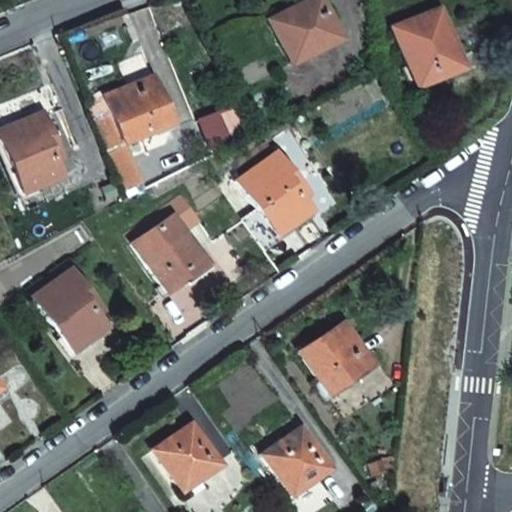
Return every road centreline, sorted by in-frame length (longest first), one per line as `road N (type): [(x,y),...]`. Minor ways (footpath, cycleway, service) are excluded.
road 1 (residential): [(0,475),(471,172),(508,166)]
road 2 (residential): [(463,511),(492,239),(508,166)]
